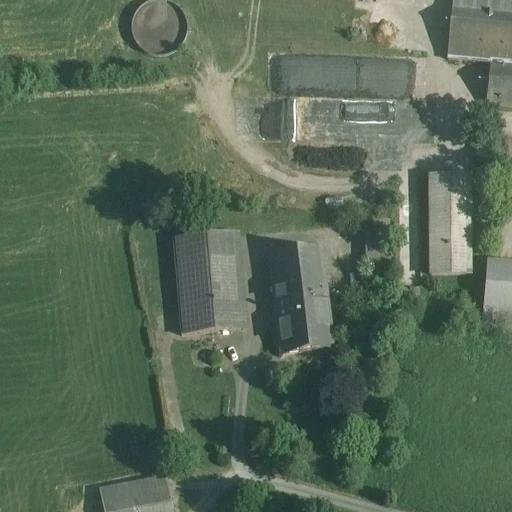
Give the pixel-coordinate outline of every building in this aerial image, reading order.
[(153,60),(180,49),(175,39),(186,34),(171,0),(163,0),(133,13),(153,60)] [(511,0),(453,0),(453,13),(511,18),(511,0)] [(511,18),(453,13),(448,62),(491,66),(487,104),(511,106),(511,18)] [(469,179),(430,179),(431,279),(470,278),(469,179)] [(238,238),(175,245),(183,338),(246,332),(242,280),(241,280),(238,238)] [(321,253),(271,260),(279,323),(328,317),(321,253)] [(511,268),(488,266),(483,331),(511,333),(511,268)] [(328,317),(279,323),(283,357),(332,351),(328,317)] [(170,511),(164,483),(102,495),(105,511),(170,511)]
